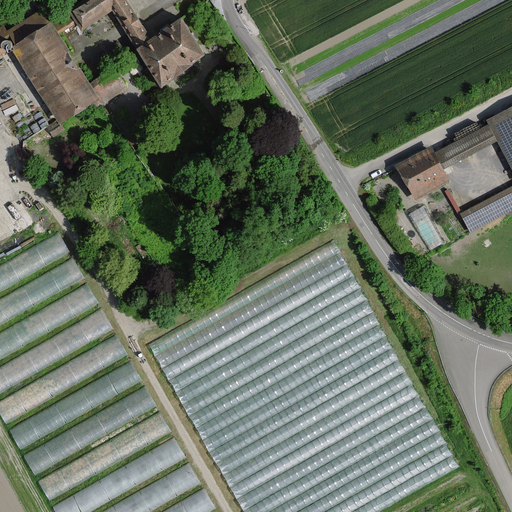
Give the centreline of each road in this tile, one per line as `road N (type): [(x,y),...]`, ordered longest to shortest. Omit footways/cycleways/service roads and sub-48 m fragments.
road 1 (tertiary): [(340,183),(227,0)]
road 2 (tertiary): [(481,334),(406,280),(340,183)]
road 3 (unclassified): [(340,183),(511,90)]
road 4 (unclassified): [(511,493),(476,408),(481,334)]
